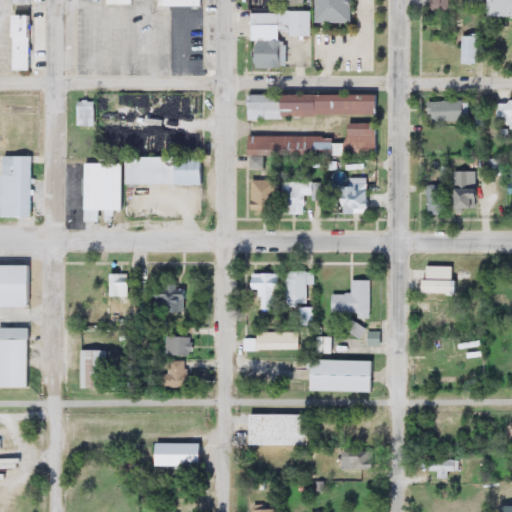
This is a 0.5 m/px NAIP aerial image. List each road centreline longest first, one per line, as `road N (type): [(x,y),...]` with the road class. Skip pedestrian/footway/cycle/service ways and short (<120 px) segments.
road 1 (residential): [(0,234),(511,238)]
road 2 (residential): [(223,511),(226,0)]
road 3 (residential): [(55,511),(56,0)]
road 4 (residential): [(396,511),(399,78)]
road 5 (residential): [(399,78),(0,75)]
